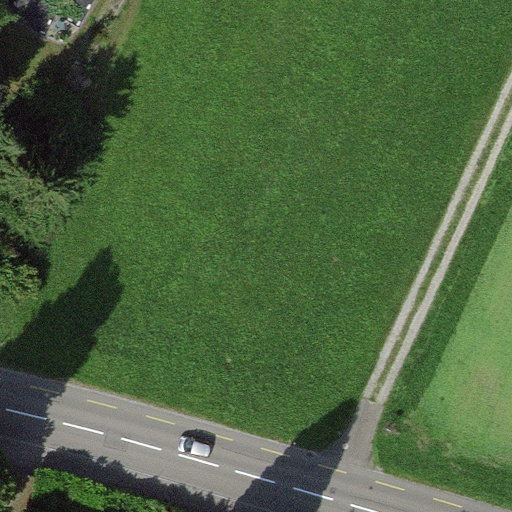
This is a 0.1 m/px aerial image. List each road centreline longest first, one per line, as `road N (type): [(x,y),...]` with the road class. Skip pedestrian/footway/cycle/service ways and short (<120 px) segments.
road 1 (track): [(511,108),(330,500)]
road 2 (tertiary): [(0,409),(370,511)]
